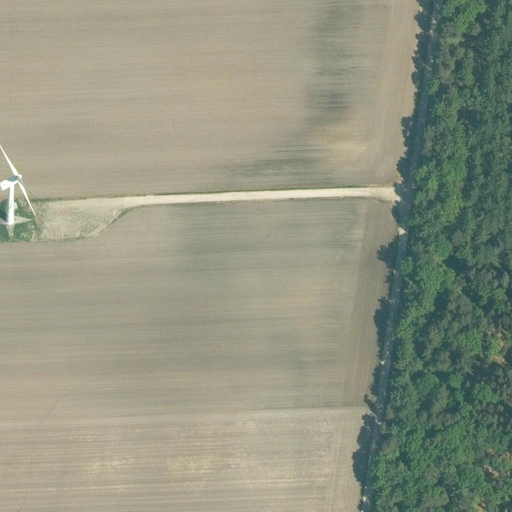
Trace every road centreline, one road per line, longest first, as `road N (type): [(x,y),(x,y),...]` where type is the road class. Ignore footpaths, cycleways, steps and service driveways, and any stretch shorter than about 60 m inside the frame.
road 1 (track): [(364,511),(437,0)]
road 2 (track): [(408,202),(375,193),(56,207)]
